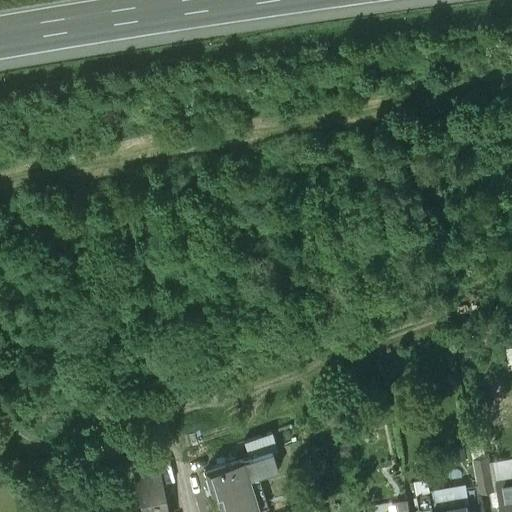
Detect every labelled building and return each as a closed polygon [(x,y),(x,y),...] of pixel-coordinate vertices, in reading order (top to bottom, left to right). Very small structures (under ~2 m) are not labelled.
[(374,403),(377,425),(392,423),(389,401),(374,403)] [(273,433),(244,443),(249,458),(272,451),(273,452),(279,450),(273,433)] [(249,458),(205,472),(209,486),(213,485),(221,511),(251,511),(260,509),(250,479),(279,469),(273,452),(272,451),(249,458)] [(489,457),(471,459),(478,496),(495,493),(489,457)] [(167,511),(160,472),(134,477),(140,511),(167,511)] [(511,511),(511,482),(498,485),(502,511),(511,511)] [(431,494),(417,497),(419,511),(432,511),(433,511),(434,510),(431,494)]
